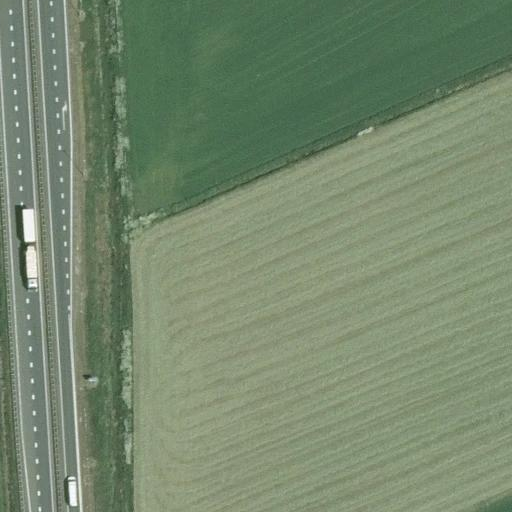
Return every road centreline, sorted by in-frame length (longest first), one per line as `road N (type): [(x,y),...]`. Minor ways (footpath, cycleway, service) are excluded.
road 1 (trunk): [(75,511),(43,0)]
road 2 (trunk): [(15,0),(45,511)]
